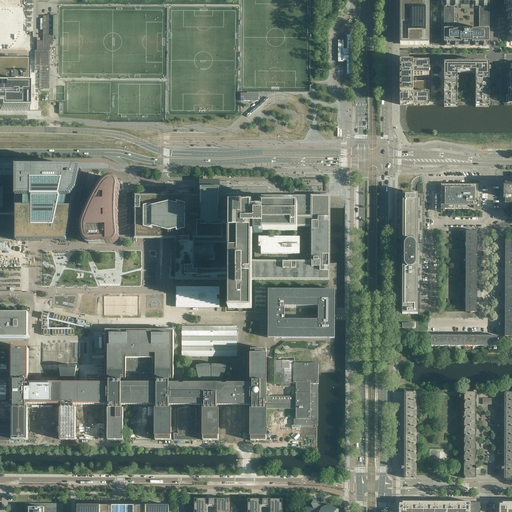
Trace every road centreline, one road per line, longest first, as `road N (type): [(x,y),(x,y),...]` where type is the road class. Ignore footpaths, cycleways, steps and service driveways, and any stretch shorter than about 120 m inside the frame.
road 1 (secondary): [(361,153),(171,154),(118,135),(0,130)]
road 2 (secondary): [(0,152),(360,162)]
road 3 (unclassified): [(4,479),(360,487)]
road 4 (secondary): [(360,162),(360,487)]
road 5 (secondary): [(383,395),(384,162)]
road 6 (secondary): [(360,0),(361,153)]
road 7 (secondary): [(384,153),(384,0)]
